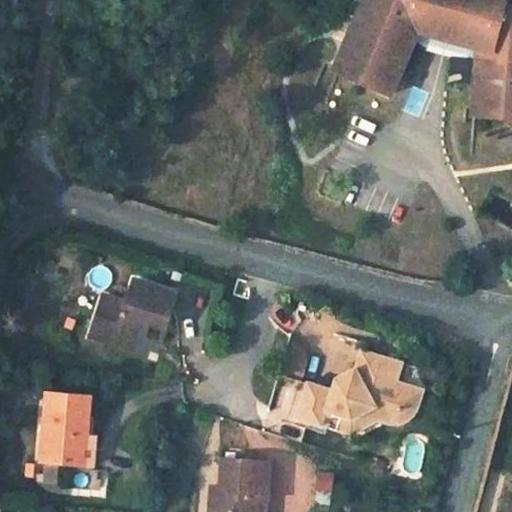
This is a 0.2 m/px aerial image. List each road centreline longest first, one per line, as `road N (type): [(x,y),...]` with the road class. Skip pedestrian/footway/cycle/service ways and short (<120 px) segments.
road 1 (residential): [(504,317),(32,199)]
road 2 (track): [(33,79),(81,86),(127,78),(195,44),(234,0)]
road 3 (track): [(32,199),(33,79),(46,0)]
road 4 (residential): [(504,317),(457,511)]
road 5 (unknown): [(263,260),(222,391)]
